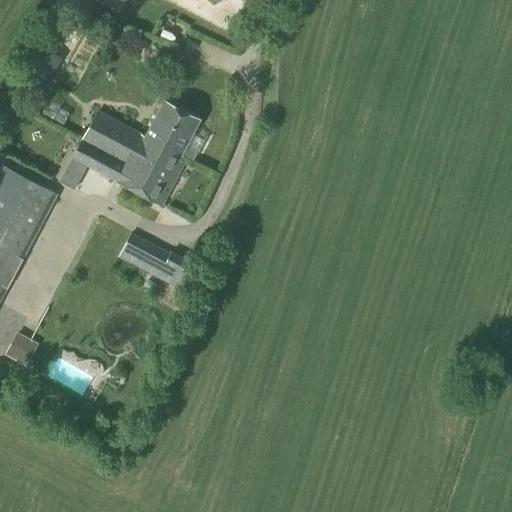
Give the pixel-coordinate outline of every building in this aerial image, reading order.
[(29,66),(23,76),(45,89),(50,79),(29,66)] [(91,145),(82,163),(163,206),(187,161),(181,157),(200,121),(164,101),(144,138),(97,113),(83,140),(91,145)] [(22,260),(57,194),(1,164),(0,166),(0,301),(8,287),(1,284),(16,257),(22,260)] [(158,268),(164,253),(130,238),(124,253),(158,268)] [(169,254),(157,278),(178,289),(192,262),(171,251),(169,254)] [(24,332),(12,347),(28,359),(40,344),(24,332)]
